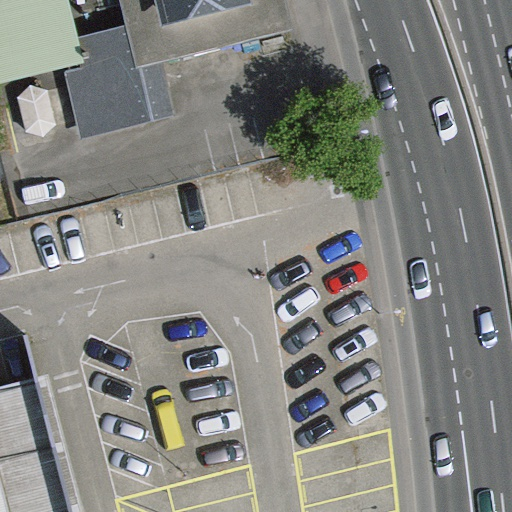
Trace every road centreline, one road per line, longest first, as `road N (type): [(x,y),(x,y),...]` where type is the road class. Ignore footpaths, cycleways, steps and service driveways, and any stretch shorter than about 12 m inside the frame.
road 1 (primary): [(411,42),(462,214),(505,511)]
road 2 (primary): [(411,42),(456,511)]
